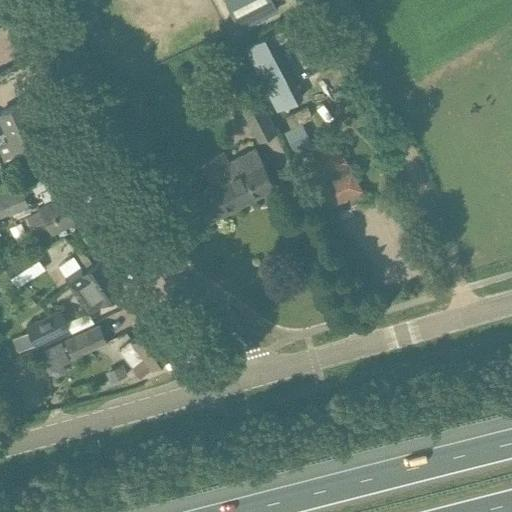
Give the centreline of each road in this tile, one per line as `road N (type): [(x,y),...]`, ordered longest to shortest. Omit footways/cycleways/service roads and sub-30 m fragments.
road 1 (unclassified): [(250,379),(216,294),(166,258),(96,156),(46,0)]
road 2 (track): [(460,291),(342,0)]
road 3 (unclassified): [(511,304),(250,379)]
road 4 (motorway): [(511,445),(250,511)]
road 5 (unclassified): [(250,379),(0,450)]
